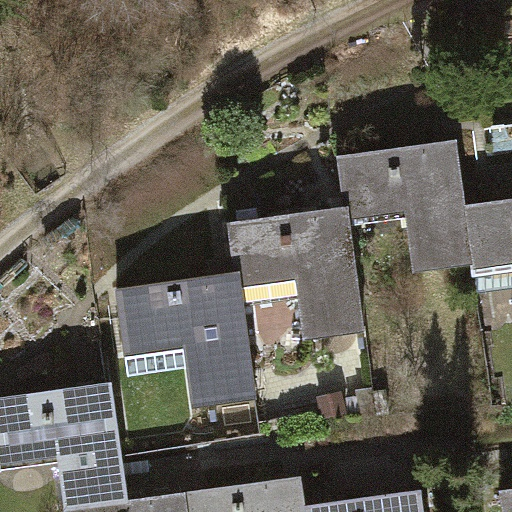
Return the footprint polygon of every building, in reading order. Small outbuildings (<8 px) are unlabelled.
[(511,26),(489,28),(491,57),(511,56),(511,26)] [(427,280),(485,274),(479,210),(474,153),(454,155),(355,164),(360,216),(362,229),(421,223),(427,280)] [(511,206),(479,210),(485,274),(511,271),(511,206)] [(318,338),(372,333),(362,229),(360,216),(339,219),(249,227),(255,284),(256,293),(313,287),(318,338)] [(206,405),(266,399),(256,293),(255,284),(233,286),(132,296),(138,361),(201,355),(206,405)] [(81,511),(145,506),(134,388),(112,390),(7,400),(14,464),(76,458),(81,511)] [(376,398),(365,400),(368,417),(400,412),(398,395),(376,398)] [(322,511),(321,489),(204,500),(205,511),(322,511)] [(205,511),(204,500),(145,506),(81,511),(80,511),(205,511)] [(446,511),(445,502),(339,511),(446,511)]
